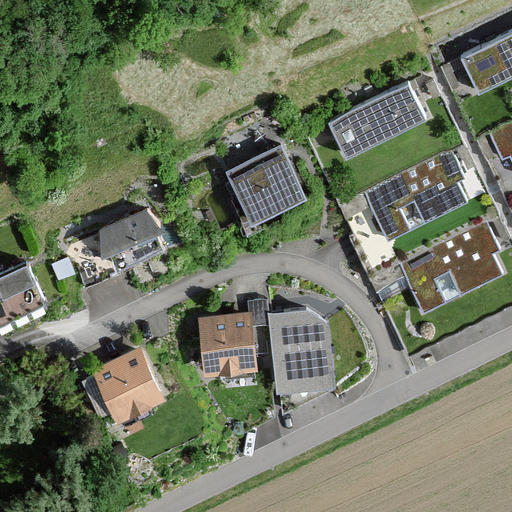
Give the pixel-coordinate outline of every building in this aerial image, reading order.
[(488,90),(511,78),(511,38),(472,58),(488,90)] [(410,83),(329,122),(347,159),(428,121),(410,83)] [(511,123),(496,132),(509,158),(511,157),(511,123)] [(280,149),(228,176),(254,225),(306,198),(280,149)] [(461,152),(378,195),(400,237),(418,228),(407,208),(425,199),(437,221),(473,203),(464,185),(475,179),(461,152)] [(149,213),(102,233),(112,256),(159,236),(149,213)] [(494,218),(405,265),(430,313),(453,301),(441,278),(459,269),(472,294),(509,275),(498,254),(510,248),(494,218)] [(30,247),(0,259),(0,266),(4,277),(37,263),(30,247)] [(45,265),(0,283),(0,292),(11,319),(59,300),(45,265)] [(266,309),(209,315),(215,372),(272,366),(267,315),(266,309)] [(304,311),(267,315),(272,366),(275,398),(335,392),(329,324),(304,311)] [(155,343),(107,368),(135,421),(183,396),(155,343)]
